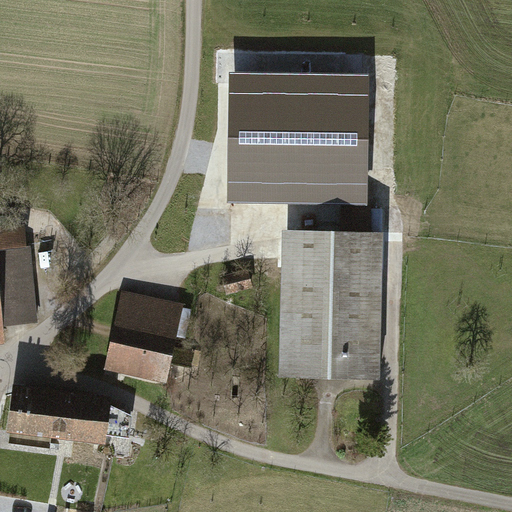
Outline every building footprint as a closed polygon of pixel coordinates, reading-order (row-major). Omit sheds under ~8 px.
[(238,81),(235,185),(366,188),(368,84),(238,81)] [(338,242),(281,240),(276,387),(378,390),(383,243),(369,243),(370,214),(339,213),(338,242)] [(0,226),(0,348),(2,348),(1,333),(31,330),(21,224),(0,226)] [(247,276),(221,280),(224,299),(250,295),(247,276)] [(183,308),(122,296),(106,377),(167,388),(168,382),(188,386),(194,354),(174,350),(183,308)] [(110,407),(11,395),(6,443),(105,455),(110,407)]
